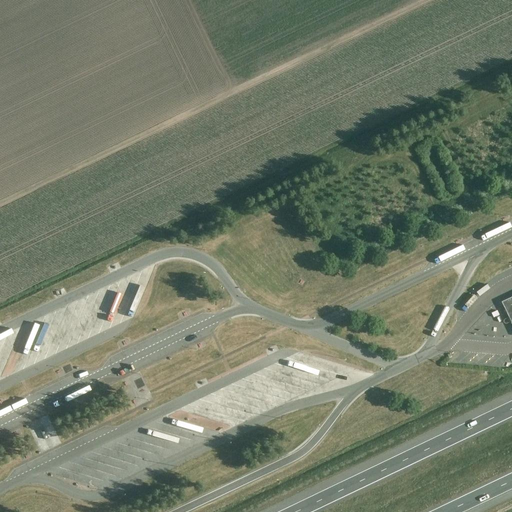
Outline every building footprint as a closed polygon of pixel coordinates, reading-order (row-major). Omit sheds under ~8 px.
[(499,225),(478,233),(480,238),(501,229),(499,225)] [(511,298),(503,303),(511,322),(511,298)] [(32,324),(23,357),(29,359),(38,326),(32,324)] [(0,339),(0,366),(3,367),(13,336),(4,333),(2,340),(0,339)] [(45,430),(41,432),(45,440),(49,438),(45,430)]
